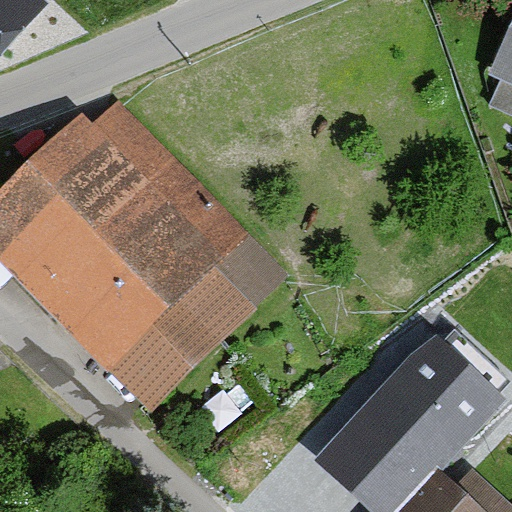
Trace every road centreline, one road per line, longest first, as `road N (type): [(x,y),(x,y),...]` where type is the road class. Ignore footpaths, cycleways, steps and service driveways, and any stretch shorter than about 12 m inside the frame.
road 1 (tertiary): [(0,103),(286,0)]
road 2 (residential): [(0,323),(201,511)]
